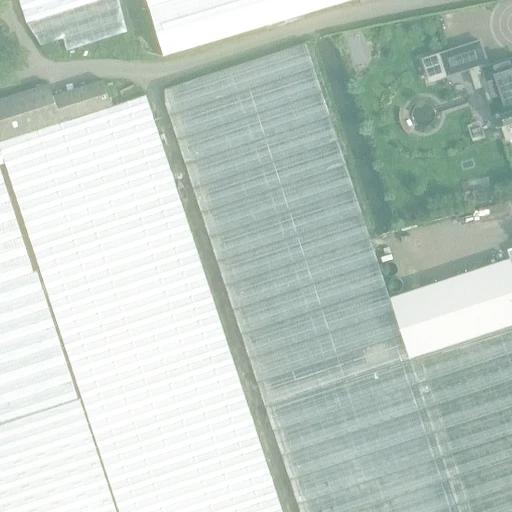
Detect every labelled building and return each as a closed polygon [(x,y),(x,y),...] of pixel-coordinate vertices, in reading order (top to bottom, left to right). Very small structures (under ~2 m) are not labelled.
[(18,0),(27,26),(39,47),(63,40),(66,52),(125,32),(115,0),(18,0)] [(145,0),(162,58),(353,0),(145,0)] [(511,58),(484,68),(483,64),(487,63),(480,41),(440,54),(447,76),(470,68),(476,87),(484,85),(497,127),(502,125),(507,139),(511,137),(511,58)] [(164,103),(204,227),(254,381),(259,389),(298,511),(511,511),(511,326),(408,359),(388,298),(358,204),(305,45),(165,91),(164,103)] [(0,144),(109,109),(100,82),(51,98),(47,86),(0,100),(0,144)] [(0,511),(113,511),(112,508),(36,272),(31,274),(0,176),(0,165),(4,164),(117,511),(279,511),(218,325),(144,97),(109,109),(0,144),(0,511)] [(489,189),(472,193),(475,204),(492,200),(489,189)] [(511,326),(511,269),(509,259),(388,298),(408,359),(511,326)]
